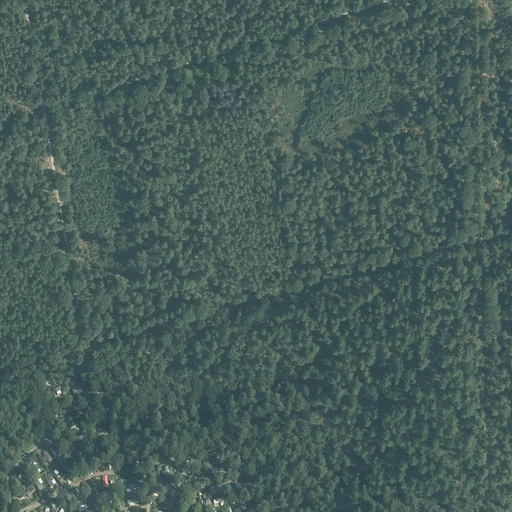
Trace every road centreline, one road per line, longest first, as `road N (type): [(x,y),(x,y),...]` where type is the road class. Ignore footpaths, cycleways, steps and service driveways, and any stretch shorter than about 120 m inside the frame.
road 1 (track): [(472,0),(485,511)]
road 2 (track): [(511,232),(83,344)]
road 3 (track): [(384,0),(149,75)]
road 4 (track): [(83,344),(43,107)]
